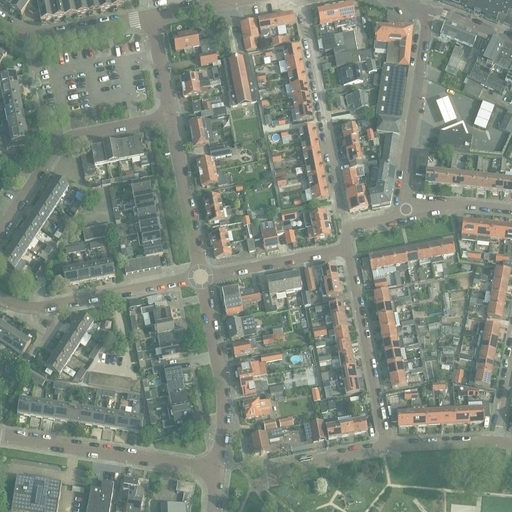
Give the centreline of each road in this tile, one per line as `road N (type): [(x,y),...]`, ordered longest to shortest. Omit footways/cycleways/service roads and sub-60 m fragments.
road 1 (residential): [(344,226),(299,0)]
road 2 (residential): [(0,232),(69,136),(171,118)]
road 3 (residential): [(216,467),(0,435)]
road 4 (residential): [(405,213),(426,8)]
road 5 (residential): [(0,297),(41,308),(201,276)]
road 6 (residential): [(385,448),(348,247)]
road 7 (residential): [(216,467),(225,403),(201,276)]
road 8 (residential): [(201,276),(171,118)]
road 9 (residential): [(152,16),(37,38),(0,19)]
road 10 (residential): [(201,276),(348,247)]
road 11 (residential): [(385,448),(262,468)]
